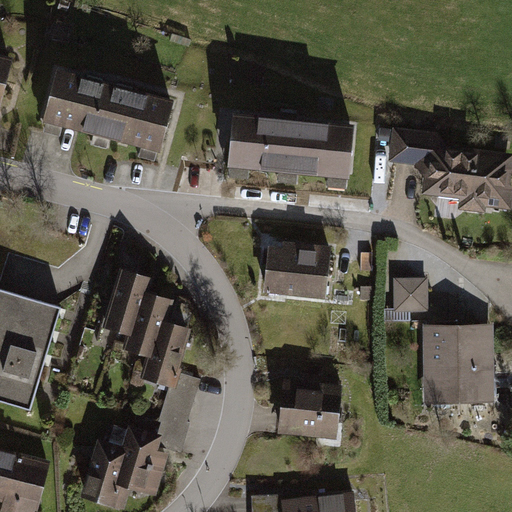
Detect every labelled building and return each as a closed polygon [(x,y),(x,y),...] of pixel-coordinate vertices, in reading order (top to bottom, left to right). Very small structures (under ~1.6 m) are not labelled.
[(0,83),(8,52),(0,50),(0,83)] [(54,69),(37,131),(56,136),(59,125),(89,133),(86,143),(106,149),(109,140),(135,147),(132,156),(153,162),(170,99),(54,69)] [(231,111),(224,175),(243,178),(245,166),(275,169),(274,180),(295,183),(296,173),(323,176),(322,186),(343,189),(350,124),(231,111)] [(389,125),(385,161),(412,164),(421,174),(419,193),(455,196),(454,209),(483,212),(483,207),(508,209),(511,167),(511,150),(438,143),(439,130),(389,125)] [(268,248),(265,288),(322,292),(326,244),(281,241),(281,249),(268,248)] [(144,276),(118,269),(101,324),(127,333),(140,291),(144,276)] [(392,276),(392,308),(424,307),(424,275),(392,276)] [(0,403),(25,411),(56,307),(19,296),(0,290),(0,403)] [(166,297),(140,291),(127,333),(124,345),(137,349),(149,353),(158,322),(166,297)] [(184,329),(158,322),(149,353),(137,349),(130,374),(167,385),(172,371),(184,329)] [(422,325),(423,402),(490,400),(489,324),(422,325)] [(172,371),(167,385),(156,418),(159,420),(157,433),(154,443),(179,451),(189,421),(186,420),(199,379),(172,371)] [(281,378),(276,429),(333,434),(338,384),(281,378)] [(154,443),(157,433),(126,424),(119,445),(123,446),(112,481),(129,486),(152,493),(164,452),(152,449),(154,443)] [(123,446),(119,445),(94,437),(77,493),(122,507),(129,486),(112,481),(123,446)] [(0,449),(0,494),(1,495),(0,497),(0,511),(30,511),(44,462),(0,449)] [(305,493),(247,493),(247,511),(352,511),(349,489),(305,493)]
